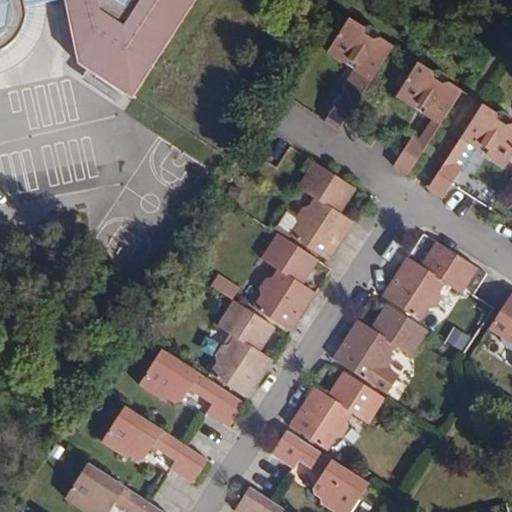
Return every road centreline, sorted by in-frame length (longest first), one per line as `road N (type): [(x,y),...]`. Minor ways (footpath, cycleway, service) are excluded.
road 1 (residential): [(206,511),(408,199)]
road 2 (residential): [(277,115),(408,199)]
road 3 (residential): [(408,199),(511,264)]
